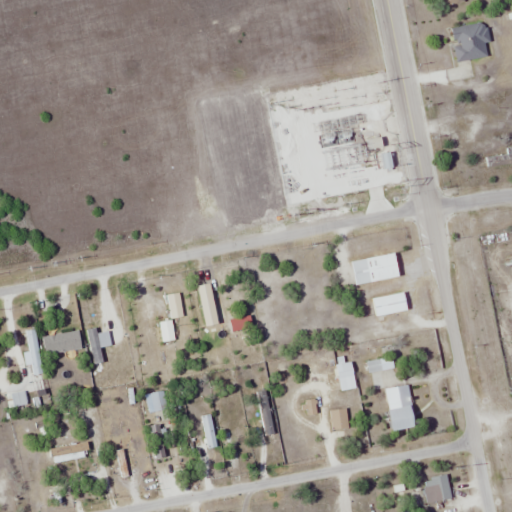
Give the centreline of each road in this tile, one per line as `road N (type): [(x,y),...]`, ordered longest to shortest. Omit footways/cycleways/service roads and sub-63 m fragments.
road 1 (residential): [(0,292),(511,193)]
road 2 (residential): [(474,444),(129,511)]
road 3 (residential): [(487,511),(427,207)]
road 4 (tertiary): [(427,207),(386,0)]
